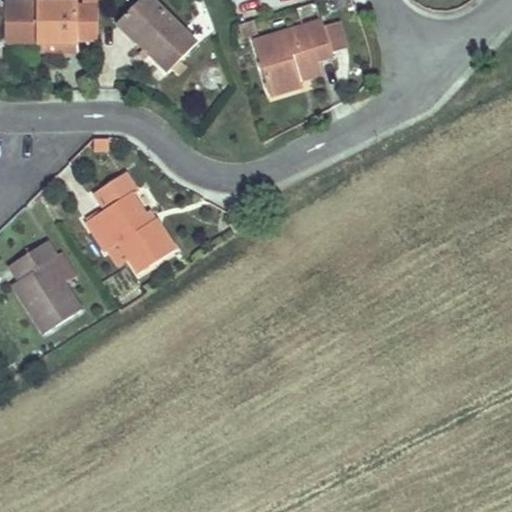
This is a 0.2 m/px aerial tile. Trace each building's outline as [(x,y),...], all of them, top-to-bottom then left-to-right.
[(197,44),(151,0),(140,0),(121,19),(116,25),(167,74),(197,44)] [(78,41),(77,3),(5,3),(5,44),(40,44),(62,44),(62,52),(62,53),(78,52),(78,41)] [(77,3),(78,41),(97,41),(96,3),(82,3),(77,3)] [(258,34),(254,22),(237,27),(242,39),(258,34)] [(318,62),(333,57),(331,51),(324,30),(321,22),(302,28),(254,44),(270,97),(302,87),(300,81),(300,80),(297,69),(296,68),(318,62)] [(346,46),(339,25),(324,30),(331,51),(347,47),(346,46)] [(62,44),(40,44),(39,52),(62,53),(62,52),(62,44)] [(321,74),(318,62),(296,68),(297,69),(300,80),(300,81),(321,75),(321,74)] [(175,251),(156,221),(154,222),(150,225),(145,217),(131,195),(86,224),(106,253),(107,252),(118,245),(120,244),(130,260),(140,275),(175,251)] [(84,221),(101,213),(93,196),(75,204),(84,221)] [(156,221),(151,213),(150,214),(146,217),(145,217),(150,225),(154,222),(156,221)] [(82,311),(51,262),(57,257),(47,243),(11,267),(20,282),(14,286),(44,335),(82,311)] [(119,268),(130,260),(120,244),(118,245),(107,252),(119,268)]
